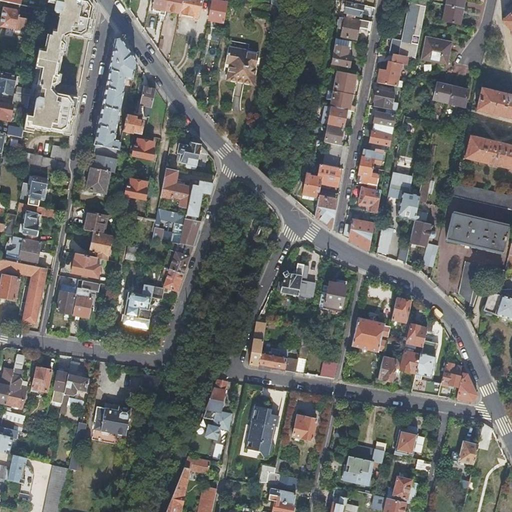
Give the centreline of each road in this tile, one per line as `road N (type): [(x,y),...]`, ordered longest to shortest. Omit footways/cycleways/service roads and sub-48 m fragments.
road 1 (residential): [(41,342),(109,4)]
road 2 (residential): [(41,342),(162,355),(232,159)]
road 3 (residential): [(294,218),(235,367),(338,388)]
road 4 (residential): [(334,246),(381,0)]
road 5 (residential): [(500,414),(456,320),(418,282),(365,261)]
road 6 (residential): [(232,159),(109,4)]
road 7 (residential): [(365,261),(338,388)]
road 8 (residential): [(338,388),(312,511)]
